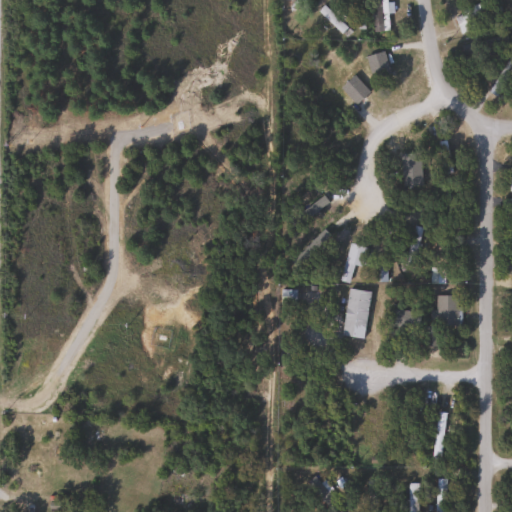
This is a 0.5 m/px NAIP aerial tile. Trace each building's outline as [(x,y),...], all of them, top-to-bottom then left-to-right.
[(386,0),(386,30),(370,31),(370,0),(386,0)] [(317,11),(322,5),(346,28),(340,34),(317,11)] [(479,12),(480,30),(456,31),(455,14),(479,12)] [(507,43),(463,58),(460,47),(504,32),(507,43)] [(486,90),(510,57),(511,58),(511,69),(494,96),(486,90)] [(450,172),(442,174),(436,141),(444,140),(450,172)] [(360,266),(352,264),(347,282),(338,279),(348,242),(365,247),(360,266)] [(368,291),(362,338),(340,335),(346,288),(368,291)] [(280,302),(280,289),(294,289),(294,302),(280,302)] [(456,295),(456,324),(434,324),(434,295),(456,295)] [(386,326),(388,308),(418,311),(416,330),(386,326)] [(437,327),(436,345),(422,344),(423,325),(437,327)] [(279,412),(279,394),(289,394),(289,412),(279,412)] [(373,447),(351,444),(352,434),(362,435),(366,405),(379,407),(373,447)] [(443,412),(439,458),(431,458),(434,411),(443,412)] [(434,511),(434,478),(444,478),(444,511),(434,511)] [(366,511),(366,482),(374,482),(374,511),(366,511)] [(406,511),(406,483),(419,483),(419,511),(406,511)]
